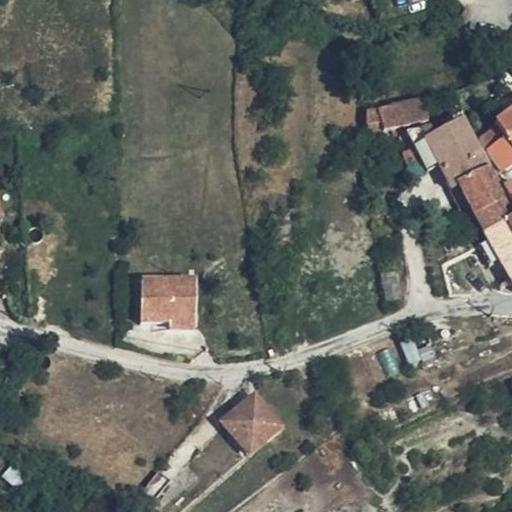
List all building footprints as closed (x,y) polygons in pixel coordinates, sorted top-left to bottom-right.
[(422,96),(365,106),(365,117),(379,113),(382,127),(427,116),(422,96)] [(470,134),(464,106),(436,118),(441,132),(435,136),(432,131),(413,142),(428,169),(446,159),(442,149),(470,134)] [(511,109),(500,119),(503,123),(511,142),(511,109)] [(511,156),(511,142),(503,123),(482,137),(500,166),(511,156)] [(511,212),(497,187),(487,165),(460,178),(487,231),(502,223),(507,232),(511,229),(511,212)] [(0,228),(17,227),(14,202),(21,201),(17,179),(0,181),(0,228)] [(511,181),(510,179),(497,187),(511,212),(511,229),(507,232),(511,246),(511,181)] [(21,201),(14,202),(17,227),(23,226),(21,201)] [(502,223),(487,231),(490,237),(501,257),(511,251),(511,246),(507,232),(502,223)] [(511,251),(501,257),(511,278),(511,251)] [(208,289),(154,289),(154,332),(180,332),(207,330),(208,289)] [(437,354),(431,329),(416,333),(423,358),(437,354)] [(207,330),(180,332),(180,340),(207,339),(207,330)] [(416,333),(401,337),(407,361),(423,358),(416,333)] [(257,395),(226,420),(252,453),(283,427),(257,395)] [(179,482),(163,500),(171,508),(188,491),(179,482)]
